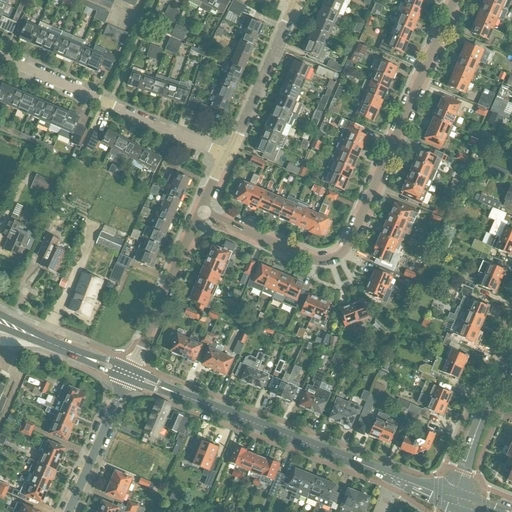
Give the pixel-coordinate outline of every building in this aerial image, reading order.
[(26,1),(23,0),(21,0),(17,10),(21,12),(26,1)] [(100,5),(111,10),(113,5),(102,0),(100,5)] [(199,8),(209,14),(212,9),(216,0),(203,0),(202,3),(199,8)] [(225,0),(216,0),(212,9),(223,15),(230,2),(225,0)] [(234,0),(233,0),(228,11),(233,14),(239,3),(234,0)] [(334,0),(325,0),(322,8),(339,15),(344,4),(334,0)] [(400,0),(400,1),(404,3),(422,10),(426,0),(400,0)] [(511,0),(485,0),(485,1),(507,10),(508,11),(511,2),(511,0)] [(503,21),(508,11),(507,10),(485,1),(480,11),(498,19),(503,21)] [(97,12),(99,8),(88,3),(86,8),(97,12)] [(245,6),(239,3),(233,14),(239,17),(241,13),(245,6)] [(400,13),(399,14),(400,14),(417,21),(422,10),(404,3),(400,13)] [(169,6),(163,17),(163,18),(168,21),(174,9),(169,6)] [(256,12),(245,6),(241,13),(253,18),(256,12)] [(99,8),(97,12),(96,14),(108,18),(110,13),(99,8)] [(322,8),(318,19),(334,26),(339,15),(322,8)] [(180,13),(174,9),(168,21),(174,24),(180,13)] [(17,10),(13,21),(16,23),(21,12),(17,10)] [(498,19),(480,11),(476,22),(494,30),(498,19)] [(395,12),(391,23),(395,24),(400,27),(412,32),(417,21),(400,14),(399,14),(395,12)] [(94,19),(105,24),(108,18),(96,14),(94,19)] [(0,15),(0,28),(11,34),(16,23),(13,21),(2,16),(2,17),(0,15)] [(17,30),(22,32),(19,39),(30,44),(38,27),(27,22),(29,19),(23,16),(17,30)] [(244,31),(258,37),(261,31),(262,32),(265,26),(263,25),(245,17),(240,28),(245,31),(244,31)] [(318,19),(313,30),(329,38),(334,26),(318,19)] [(38,27),(30,44),(41,49),(51,27),(40,22),(38,27)] [(494,30),(476,22),(471,33),(489,41),(491,35),(502,40),(504,34),(493,30),(494,30)] [(363,26),(357,23),(354,32),(360,34),(363,26)] [(395,24),(390,35),(400,39),(408,42),(412,32),(400,27),(395,24)] [(108,25),(103,36),(108,38),(113,27),(108,25)] [(173,31),(185,36),(188,30),(176,25),(173,31)] [(62,32),(51,27),(41,49),(52,54),(62,32)] [(113,41),(118,29),(113,27),(108,38),(113,41)] [(118,29),(113,41),(119,43),(124,32),(118,29)] [(313,30),(308,41),(328,50),(328,49),(325,47),(329,38),(313,30)] [(173,31),(171,36),(183,42),(185,36),(173,31)] [(258,37),(244,31),(240,42),(253,48),(258,37)] [(73,37),(62,32),(52,54),(63,58),(73,37)] [(130,34),(124,32),(119,43),(125,45),(130,34)] [(362,34),(359,41),(364,44),(367,36),(362,34)] [(383,39),(378,50),(392,56),(395,50),(403,53),(408,42),(400,39),(390,35),(388,41),(383,39)] [(84,41),(73,37),(63,58),(74,63),(82,46),(84,41)] [(182,44),(170,38),(167,45),(179,50),(182,44)] [(308,41),(303,52),(320,59),(323,61),(326,55),(328,50),(308,41)] [(253,48),(240,42),(235,53),(249,59),(253,48)] [(361,54),(364,47),(358,44),(355,52),(361,54)] [(484,52),(466,44),(462,54),(485,64),(487,60),(485,59),(487,54),(489,55),(489,54),(484,52)] [(150,45),(147,57),(153,59),(157,47),(150,45)] [(179,50),(167,45),(165,50),(177,55),(179,50)] [(93,51),(82,46),(74,63),(86,68),(93,51)] [(163,49),(157,47),(153,59),(159,61),(163,49)] [(100,54),(93,51),(86,68),(97,73),(100,66),(109,70),(115,56),(105,52),(105,53),(101,51),(100,54)] [(235,53),(230,64),(244,70),(249,59),(235,53)] [(485,64),(462,54),(457,65),(475,72),(479,63),(485,65),(485,64)] [(352,55),(349,61),(355,64),(358,57),(352,55)] [(396,68),(374,59),(370,70),(391,79),(396,68)] [(295,61),(290,72),(306,80),(311,68),(295,61)] [(221,73),(225,75),(226,75),(239,81),(244,70),(230,64),(225,62),(221,73)] [(475,72),(457,65),(453,75),(470,83),(475,72)] [(315,74),(323,77),(323,76),(336,81),(339,75),(318,67),(315,74)] [(132,72),(127,86),(139,89),(144,72),(140,70),(133,68),(132,72)] [(369,70),(374,72),(370,82),(387,90),(391,79),(370,70),(369,70)] [(144,72),(139,89),(150,93),(156,75),(155,79),(154,79),(154,78),(151,77),(150,78),(149,77),(150,73),(144,72)] [(290,72),(285,84),(306,93),(307,93),(311,82),(306,80),(290,72)] [(156,75),(150,93),(162,97),(169,79),(156,75)] [(221,86),(216,83),(216,84),(234,92),(239,81),(226,75),(225,75),(221,86)] [(448,87),(465,94),(470,83),(453,75),(448,87)] [(169,79),(162,97),(173,101),(179,83),(169,79)] [(370,82),(365,80),(360,91),(382,100),(387,90),(370,82)] [(326,88),(332,91),(335,83),(329,81),(326,88)] [(179,83),(173,101),(185,105),(191,87),(186,85),(187,84),(180,82),(179,83)] [(0,103),(6,106),(13,89),(2,84),(0,88),(0,103)] [(234,92),(216,84),(211,94),(230,103),(234,92)] [(285,84),(280,95),(296,102),(299,96),(304,99),(306,93),(285,84)] [(496,96),(504,100),(508,90),(500,86),(496,96)] [(324,96),(322,96),(321,100),(327,102),(332,91),(326,88),(325,89),(327,90),(324,96)] [(13,89),(6,106),(17,111),(25,94),(13,89)] [(484,90),(477,105),(488,110),(494,95),(484,90)] [(360,91),(361,92),(357,102),(378,111),(382,100),(360,91)] [(25,94),(17,111),(28,116),(36,99),(25,94)] [(280,95),(275,106),(291,114),(298,117),(303,106),(296,102),(280,95)] [(504,100),(496,96),(490,112),(508,119),(511,109),(511,104),(508,103),(509,101),(504,100)] [(190,97),(186,110),(192,112),(196,99),(190,97)] [(214,109),(225,114),(230,103),(216,97),(210,110),(201,106),(198,114),(210,118),(214,109)] [(456,116),(458,117),(460,112),(461,113),(464,107),(460,105),(444,97),(443,99),(442,98),(438,108),(456,116)] [(28,116),(39,120),(46,103),(36,99),(28,116)] [(198,114),(201,106),(202,101),(196,99),(192,112),(198,114)] [(327,102),(321,100),(316,111),(322,114),(327,102)] [(355,107),(359,108),(356,114),(373,122),(378,111),(357,102),(355,107)] [(39,120),(37,125),(48,130),(50,125),(58,108),(46,103),(39,120)] [(340,109),(330,105),(328,111),(337,115),(340,109)] [(275,106),(270,117),(287,124),(291,126),(294,121),(296,122),(298,117),(291,114),(275,106)] [(474,113),(485,117),(488,111),(477,106),(474,113)] [(50,125),(61,130),(62,130),(69,113),(58,108),(50,125)] [(434,118),(453,127),(455,128),(459,117),(458,117),(456,116),(438,108),(434,118)] [(70,141),(79,145),(85,131),(76,127),(80,118),(75,116),(76,114),(70,111),(69,113),(62,130),(61,130),(58,135),(70,140),(70,141)] [(270,117),(265,128),(282,135),(286,137),(291,126),(287,124),(270,117)] [(429,129),(447,137),(449,137),(452,131),(453,127),(434,118),(429,129)] [(341,119),(339,124),(345,126),(343,129),(349,131),(345,140),(362,148),(367,137),(360,134),(363,128),(341,119)] [(314,133),(316,128),(317,125),(311,122),(308,130),(314,133)] [(326,132),(328,126),(322,123),(319,130),(326,132)] [(19,137),(21,133),(10,128),(8,132),(19,137)] [(265,128),(261,140),(280,148),(283,149),(287,138),(286,137),(282,135),(265,128)] [(425,140),(425,141),(444,149),(449,138),(447,137),(429,129),(425,139),(425,140)] [(94,131),(86,147),(94,152),(95,149),(98,150),(99,148),(100,149),(100,148),(106,152),(108,147),(112,149),(119,137),(108,131),(105,137),(94,131)] [(30,142),(32,138),(21,133),(19,137),(30,142)] [(112,149),(109,154),(120,160),(123,155),(130,142),(119,137),(112,149)] [(471,137),(467,145),(475,148),(478,141),(471,137)] [(41,147),(42,142),(32,138),(30,142),(41,147)] [(340,138),(335,149),(340,151),(340,150),(357,158),(362,148),(345,140),(340,138)] [(476,150),(485,154),(490,143),(481,139),(476,150)] [(261,140),(256,151),(263,154),(261,158),(273,163),(280,148),(261,140)] [(314,140),(311,148),(318,151),(322,143),(314,140)] [(52,152),(54,147),(42,142),(41,147),(45,148),(44,151),(50,154),(51,151),(52,152)] [(124,156),(123,157),(126,158),(127,157),(134,161),(141,148),(130,142),(123,155),(124,156)] [(141,148),(134,161),(139,164),(139,165),(142,167),(143,166),(144,167),(151,154),(141,148)] [(335,149),(331,159),(353,169),(357,158),(340,150),(340,151),(335,149)] [(428,154),(420,151),(415,162),(436,171),(441,161),(451,165),(454,159),(431,149),(428,154)] [(456,159),(468,164),(470,158),(458,153),(456,159)] [(145,167),(144,168),(148,170),(148,169),(155,172),(162,159),(151,154),(144,167),(145,167)] [(263,169),(266,162),(253,156),(249,163),(263,169)] [(178,172),(181,166),(166,157),(162,165),(178,172)] [(331,159),(326,170),(348,179),(353,169),(331,159)] [(304,161),(300,169),(298,175),(304,178),(310,164),(304,161)] [(436,171),(415,162),(411,172),(432,181),(435,174),(436,171)] [(285,170),(298,175),(300,169),(288,164),(285,170)] [(487,171),(506,179),(509,172),(490,164),(487,171)] [(113,174),(117,167),(112,165),(108,172),(113,174)] [(326,170),(321,181),(334,187),(333,189),(340,192),(341,190),(343,191),(348,179),(326,170)] [(190,179),(171,171),(167,182),(185,190),(190,179)] [(406,183),(427,193),(432,181),(411,172),(406,183)] [(32,186),(30,189),(52,198),(58,185),(56,183),(39,175),(37,174),(32,186)] [(257,184),(259,178),(253,175),(249,186),(244,184),(241,183),(234,198),(243,202),(243,203),(248,205),(256,187),(257,184)] [(134,187),(138,178),(133,176),(129,185),(134,187)] [(138,178),(134,187),(138,189),(142,180),(138,178)] [(166,182),(171,184),(166,196),(180,202),(185,190),(167,182),(166,182)] [(402,193),(402,194),(423,203),(427,193),(406,183),(402,193)] [(248,205),(248,204),(258,208),(265,191),(256,187),(248,205)] [(325,190),(318,187),(315,193),(322,196),(325,190)] [(442,193),(452,197),(455,191),(445,187),(442,193)] [(503,205),(511,209),(511,188),(510,187),(504,201),(505,201),(503,205)] [(269,213),(276,196),(265,191),(258,208),(269,213)] [(335,201),(338,195),(328,191),(326,197),(335,201)] [(477,193),(474,200),(492,208),(498,210),(500,204),(477,193)] [(162,207),(175,213),(180,202),(166,196),(162,207)] [(279,218),(287,201),(276,196),(269,213),(279,218)] [(288,197),(287,201),(279,218),(290,222),(297,205),(299,202),(288,197)] [(300,227),(308,210),(309,206),(299,202),(297,205),(290,222),(300,227)] [(310,232),(315,234),(315,233),(324,237),(331,222),(323,218),(328,206),(322,204),(318,214),(310,232)] [(395,205),(390,215),(400,219),(413,225),(415,220),(418,213),(395,204),(395,205)] [(445,210),(434,206),(432,213),(443,217),(445,210)] [(157,218),(171,224),(175,213),(162,207),(157,218)] [(492,208),(488,218),(494,221),(489,234),(511,243),(511,230),(505,228),(507,222),(503,221),(506,214),(498,210),(492,208)] [(300,227),(310,231),(310,232),(318,214),(308,210),(300,227)] [(429,220),(440,224),(442,219),(431,214),(429,220)] [(390,215),(386,226),(400,232),(403,233),(405,234),(409,235),(411,231),(413,225),(400,219),(390,215)] [(152,229),(166,235),(171,224),(157,218),(152,229)] [(2,236),(9,239),(4,250),(18,256),(26,237),(28,234),(18,230),(21,224),(10,219),(9,222),(2,236)] [(101,232),(99,238),(96,243),(119,253),(124,242),(114,238),(117,231),(105,226),(102,233),(101,232)] [(386,226),(381,236),(400,244),(401,244),(403,240),(405,234),(403,233),(400,232),(386,226)] [(148,240),(161,246),(166,235),(152,229),(148,240)] [(475,240),(471,247),(489,255),(491,249),(491,248),(495,249),(508,255),(507,257),(511,258),(511,256),(511,243),(489,234),(491,235),(487,245),(475,240)] [(44,257),(44,259),(41,266),(55,273),(64,253),(55,248),(59,241),(47,235),(38,256),(39,255),(44,257)] [(381,236),(377,246),(396,255),(398,251),(396,250),(399,243),(400,244),(401,245),(401,244),(400,244),(381,236)] [(145,246),(140,244),(138,249),(156,258),(161,246),(148,240),(145,246)] [(220,250),(213,247),(208,258),(227,266),(232,268),(234,263),(229,261),(236,246),(226,241),(223,249),(221,248),(220,250)] [(420,246),(429,249),(431,245),(422,241),(420,246)] [(377,246),(372,257),(389,265),(391,266),(394,259),(396,255),(377,246)] [(471,247),(471,248),(482,253),(480,259),(486,261),(489,255),(471,247)] [(138,249),(135,255),(133,261),(152,269),(156,258),(138,249)] [(119,257),(116,263),(126,267),(128,268),(130,262),(119,257)] [(227,266),(208,258),(204,268),(223,277),(225,273),(227,266)] [(250,260),(244,273),(249,276),(255,263),(250,260)] [(502,270),(483,261),(478,272),(501,282),(506,270),(503,268),(502,270)] [(113,271),(107,286),(112,289),(116,277),(121,279),(126,267),(116,263),(113,271)] [(250,280),(247,287),(252,289),(262,293),(271,271),(261,267),(260,266),(254,281),(250,280)] [(370,282),(391,291),(398,294),(400,289),(388,284),(391,278),(389,276),(390,272),(379,267),(377,271),(375,270),(370,282)] [(223,277),(204,268),(199,279),(218,287),(219,283),(217,282),(219,275),(223,277)] [(404,277),(414,281),(417,274),(406,270),(404,277)] [(271,271),(262,293),(272,297),(281,275),(271,271)] [(482,274),(478,285),(477,285),(492,292),(492,293),(495,295),(501,282),(478,272),(478,273),(482,274)] [(103,282),(83,273),(68,310),(89,318),(103,282)] [(244,273),(239,284),(244,286),(249,276),(244,273)] [(272,297),(272,300),(278,302),(282,304),(292,280),(281,275),(272,297)] [(218,287),(199,279),(194,290),(213,298),(215,293),(218,287)] [(292,280),(282,304),(297,310),(305,291),(301,289),(303,285),(292,280)] [(460,288),(462,288),(472,293),(475,286),(463,281),(460,288)] [(365,292),(374,296),(373,297),(386,303),(391,291),(370,282),(365,292)] [(461,294),(463,298),(459,307),(485,318),(490,306),(487,305),(486,306),(472,301),(473,299),(471,297),(471,296),(472,293),(462,288),(460,293),(461,294)] [(213,298),(194,290),(190,301),(209,309),(210,309),(213,303),(212,302),(214,298),(213,298)] [(308,295),(300,314),(311,318),(319,300),(308,295)] [(225,303),(235,308),(237,304),(226,299),(225,303)] [(311,318),(310,322),(313,324),(324,328),(327,322),(325,321),(328,314),(326,313),(330,305),(319,300),(311,318)] [(362,301),(351,306),(361,333),(362,332),(359,326),(365,324),(363,319),(370,316),(365,302),(363,303),(362,301)] [(252,302),(248,313),(252,315),(256,304),(252,302)] [(351,306),(340,310),(343,318),(341,319),(345,329),(353,325),(354,329),(353,330),(355,336),(361,333),(351,306)] [(485,318),(459,307),(458,307),(454,316),(450,314),(448,319),(453,321),(461,324),(479,332),(485,318)] [(187,309),(184,314),(194,318),(198,320),(201,315),(187,309)] [(210,310),(208,316),(217,320),(220,314),(210,310)] [(385,331),(391,325),(380,315),(375,320),(385,331)] [(426,316),(421,327),(425,330),(430,318),(426,316)] [(474,345),(479,332),(461,324),(453,321),(448,333),(447,333),(445,339),(451,342),(454,336),(455,336),(459,337),(471,342),(470,343),(474,345)] [(275,329),(266,326),(263,332),(272,336),(275,329)] [(206,345),(211,334),(204,332),(200,342),(206,345)] [(248,334),(242,332),(233,353),(239,355),(248,334)] [(211,334),(206,345),(212,347),(217,336),(211,334)] [(171,343),(174,344),(171,351),(183,357),(190,341),(178,336),(175,335),(171,343)] [(316,338),(314,344),(328,349),(330,336),(324,335),(322,340),(316,338)] [(190,341),(183,357),(194,362),(201,346),(198,344),(199,342),(199,341),(198,340),(197,338),(196,337),(195,337),(193,337),(192,337),(191,337),(190,341)] [(330,337),(328,349),(335,350),(337,338),(330,337)] [(445,339),(442,345),(449,348),(451,342),(445,339)] [(210,348),(202,365),(214,370),(221,353),(210,348)] [(450,348),(445,361),(463,368),(469,356),(450,348)] [(226,375),(233,358),(221,353),(214,370),(226,375)] [(240,363),(235,376),(241,379),(240,380),(241,381),(241,382),(241,384),(244,385),(247,384),(247,383),(251,385),(260,366),(262,367),(264,362),(262,361),(265,355),(264,355),(258,353),(256,358),(252,357),(251,356),(250,356),(249,357),(248,357),(247,357),(246,358),(245,359),(244,360),(243,365),(240,363)] [(335,353),(331,361),(337,363),(340,355),(335,353)] [(260,366),(251,385),(256,387),(255,389),(256,390),(259,392),(261,391),(261,390),(262,390),(269,375),(271,370),(266,367),(270,357),(265,355),(262,361),(264,362),(262,367),(260,366)] [(418,371),(423,373),(436,378),(439,371),(455,378),(454,380),(458,381),(463,368),(445,361),(437,357),(433,367),(426,364),(420,367),(418,371)] [(279,360),(274,372),(280,374),(285,363),(279,360)] [(365,366),(350,360),(347,367),(361,373),(365,366)] [(285,400),(285,401),(285,403),(288,404),(290,404),(291,402),(292,403),(298,388),(300,384),(293,381),(294,378),(298,377),(302,369),(294,366),(290,376),(291,376),(281,398),(285,400)] [(388,371),(379,368),(377,375),(385,378),(388,371)] [(305,391),(299,406),(300,406),(299,408),(300,410),(303,411),(305,410),(305,409),(310,411),(320,388),(326,375),(317,371),(312,382),(313,384),(315,385),(313,388),(308,386),(305,391)] [(274,398),(276,397),(276,396),(281,398),(291,376),(290,376),(285,373),(282,381),(276,378),(269,393),(270,394),(270,395),(271,397),(274,398)] [(426,382),(421,394),(428,397),(447,405),(453,393),(449,391),(448,393),(434,387),(435,384),(433,384),(436,378),(423,373),(421,380),(426,382)] [(39,392),(42,393),(45,395),(49,385),(43,382),(39,392)] [(372,394),(380,397),(384,388),(376,384),(372,394)] [(57,399),(56,399),(80,410),(86,395),(85,395),(76,391),(76,390),(71,388),(71,389),(63,386),(57,399)] [(40,397),(42,393),(39,392),(39,390),(34,388),(31,394),(40,397)] [(320,388),(310,411),(314,413),(314,414),(315,416),(318,417),(320,417),(320,415),(321,416),(328,401),(331,393),(320,388)] [(364,392),(361,401),(366,403),(366,402),(369,395),(364,392)] [(409,410),(420,415),(419,416),(428,419),(431,412),(439,415),(438,417),(442,418),(447,405),(428,397),(421,394),(417,403),(424,408),(424,409),(422,409),(410,404),(408,410),(409,410)] [(363,410),(360,416),(367,419),(376,397),(369,395),(366,402),(363,410)] [(332,423),(334,423),(335,422),(340,424),(348,405),(347,405),(348,403),(336,398),(334,403),(335,404),(328,419),(329,419),(329,420),(329,422),(332,423)] [(44,406),(47,407),(47,408),(75,421),(80,410),(56,399),(53,405),(46,402),(44,406)] [(151,417),(162,422),(169,407),(158,402),(151,417)] [(344,426),(343,427),(344,429),(347,430),(349,429),(349,428),(351,429),(357,413),(350,410),(351,407),(348,405),(340,424),(344,426)] [(45,411),(57,417),(54,424),(70,431),(75,421),(47,408),(45,411)] [(399,414),(405,416),(406,417),(406,415),(409,410),(408,410),(407,410),(402,408),(399,414)] [(406,415),(412,418),(413,419),(417,421),(419,416),(420,415),(409,410),(406,415)] [(174,415),(168,429),(177,433),(183,418),(174,415)] [(406,417),(405,416),(401,427),(407,430),(412,419),(413,419),(412,418),(406,415),(406,417)] [(145,433),(156,438),(162,422),(151,417),(145,433)] [(376,419),(369,436),(379,441),(386,423),(376,419)] [(386,423),(379,441),(389,445),(397,428),(398,424),(388,420),(387,423),(386,423)] [(360,421),(357,428),(356,431),(363,434),(367,424),(360,421)] [(34,426),(25,422),(22,427),(32,431),(34,426)] [(54,424),(50,434),(66,441),(70,431),(54,424)] [(20,432),(30,436),(32,431),(22,427),(20,432)] [(417,441),(421,452),(423,456),(426,455),(427,451),(428,451),(436,433),(424,428),(419,440),(417,441)] [(179,433),(177,439),(184,442),(186,437),(179,433)] [(399,449),(416,456),(417,455),(420,457),(423,456),(421,452),(417,441),(416,441),(404,436),(399,448),(399,449)] [(44,441),(40,452),(44,454),(44,453),(60,460),(64,450),(48,443),(44,441)] [(196,456),(192,454),(189,464),(206,470),(203,476),(209,478),(205,486),(211,488),(217,474),(211,472),(214,464),(212,464),(218,449),(210,446),(209,444),(205,442),(202,443),(201,443),(196,456)] [(236,466),(231,476),(236,478),(247,453),(247,452),(236,448),(230,463),(236,466)] [(34,450),(32,455),(41,459),(39,464),(55,471),(60,460),(44,453),(44,454),(40,452),(34,450)] [(236,478),(234,483),(238,484),(240,479),(241,480),(244,471),(248,473),(247,476),(249,477),(249,476),(257,457),(247,453),(236,478)] [(249,476),(255,479),(253,485),(257,487),(259,482),(267,461),(257,457),(249,476)] [(29,459),(27,464),(32,466),(29,472),(29,473),(51,481),(55,471),(39,464),(29,459)] [(267,461),(259,482),(270,486),(279,465),(268,460),(267,461)] [(221,483),(228,465),(223,463),(215,481),(221,483)] [(296,496),(304,474),(294,470),(285,491),(292,493),(290,498),(294,499),(295,496),(296,496)] [(283,475),(278,472),(273,484),(279,486),(283,475)] [(21,477),(19,481),(24,483),(25,483),(46,492),(51,481),(29,473),(26,479),(21,477)] [(134,481),(116,473),(111,484),(127,491),(129,484),(132,485),(134,481)] [(300,497),(306,499),(315,478),(304,474),(296,496),(294,499),(298,501),(300,497)] [(153,490),(155,484),(141,478),(138,484),(153,490)] [(317,504),(325,483),(315,478),(306,499),(317,504)] [(0,490),(6,493),(9,487),(0,482),(0,490)] [(14,489),(12,494),(24,500),(26,496),(41,503),(46,492),(25,483),(24,483),(21,492),(14,489)] [(334,492),(336,487),(325,483),(317,504),(316,508),(320,509),(321,505),(331,509),(333,503),(338,505),(342,495),(334,492)] [(106,495),(122,501),(127,491),(111,484),(106,495)] [(348,491),(340,511),(351,511),(359,495),(348,491)] [(351,511),(363,511),(369,499),(359,495),(351,511)] [(129,502),(126,508),(135,511),(143,511),(145,509),(139,506),(129,502)] [(8,507),(6,511),(7,511),(37,511),(23,506),(17,503),(14,510),(8,507)] [(103,503),(99,511),(124,511),(118,510),(103,503)]
